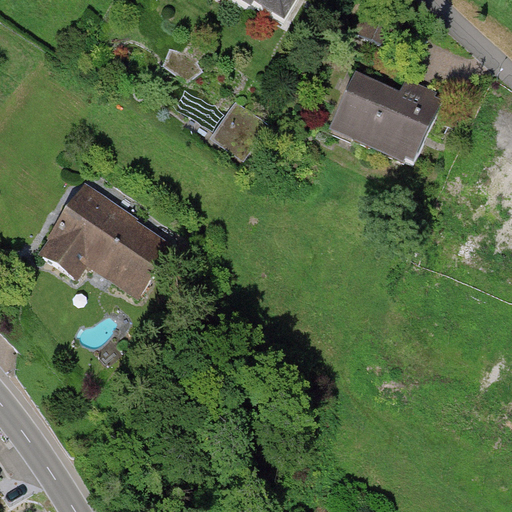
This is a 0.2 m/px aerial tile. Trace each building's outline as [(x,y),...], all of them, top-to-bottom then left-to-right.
[(231,0),(252,12),(256,7),(286,25),(300,0),(231,0)] [(404,27),(366,11),(355,38),(393,53),(404,27)] [(194,82),(204,60),(176,48),(166,70),(194,82)] [(330,135),(404,168),(406,164),(415,168),(444,104),(436,100),(438,95),(407,81),(401,94),(356,75),(330,135)] [(271,128),(237,105),(210,143),(244,167),(271,128)] [(511,268),(511,165),(497,161),(467,254),(511,268)] [(139,303),(172,252),(81,192),(38,258),(78,285),(88,269),(139,303)]
